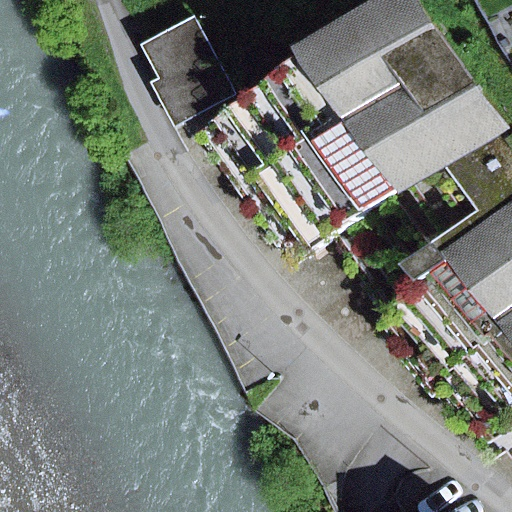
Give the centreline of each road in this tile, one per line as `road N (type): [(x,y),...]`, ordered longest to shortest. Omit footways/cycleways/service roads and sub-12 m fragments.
road 1 (residential): [(511,508),(279,301),(167,152)]
road 2 (residential): [(105,0),(133,87),(167,152)]
